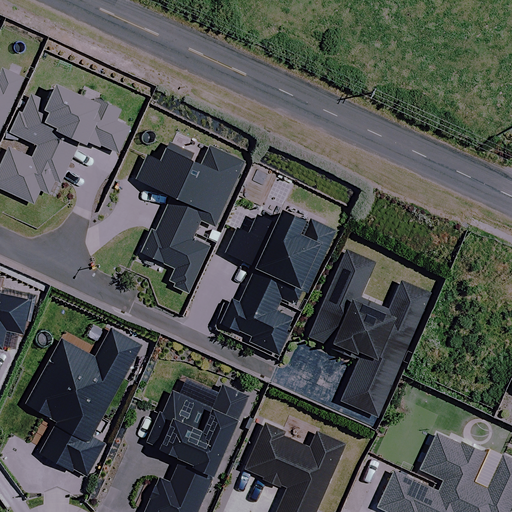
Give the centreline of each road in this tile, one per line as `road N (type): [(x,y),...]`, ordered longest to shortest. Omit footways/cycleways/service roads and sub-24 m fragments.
road 1 (tertiary): [(511,197),(76,0)]
road 2 (residential): [(0,242),(266,368)]
